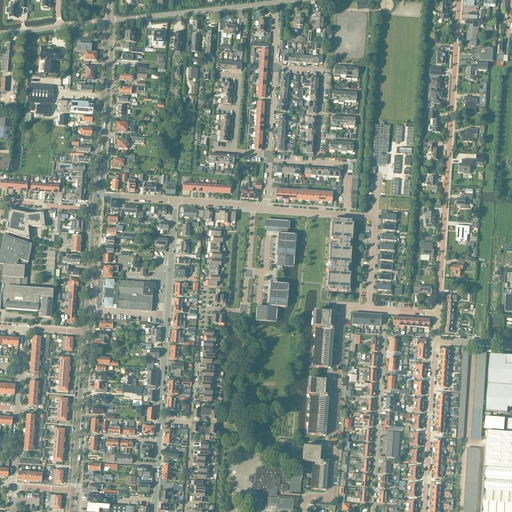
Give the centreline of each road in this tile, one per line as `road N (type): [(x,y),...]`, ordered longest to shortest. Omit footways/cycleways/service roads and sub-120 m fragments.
road 1 (residential): [(437,313),(458,0)]
road 2 (residential): [(368,309),(342,313),(329,498),(306,497),(303,511)]
road 3 (residential): [(160,419),(175,201)]
road 4 (residential): [(266,208),(375,216),(368,309)]
road 5 (residential): [(371,511),(384,310)]
road 6 (secondary): [(108,21),(94,195)]
road 7 (residential): [(436,340),(424,511)]
road 8 (residential): [(108,21),(276,2)]
road 9 (residential): [(318,163),(323,70),(274,67)]
road 10 (secondary): [(93,208),(84,331)]
